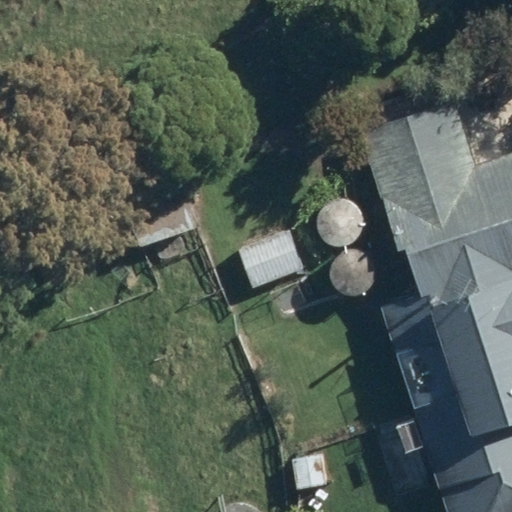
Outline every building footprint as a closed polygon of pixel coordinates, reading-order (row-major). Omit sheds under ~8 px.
[(469,103),(370,135),(420,285),(382,297),(452,511),(511,511),(511,146),(486,155),(469,103)] [(126,185),(138,243),(218,227),(206,168),(126,185)] [(346,291),(352,294),(375,295),(380,293),(385,290),(390,286),(394,282),(397,277),(399,271),(401,266),(401,260),(401,254),(399,248),(397,243),(394,238),(390,234),(385,230),(380,227),(375,225),(369,224),(363,223),(357,224),(352,226),(347,228),(342,232),(337,236),(334,240),(331,245),(329,251),(328,257),(328,263),(329,269),(331,274),(334,279),(337,284),(342,288),(346,291)] [(311,267),(297,226),(237,246),(251,287),(311,267)] [(263,511),(261,509),(258,506),(254,503),(249,501),(245,499),(240,498),(235,498),(230,499),(225,500),(221,503),(217,506),(214,509),(211,511),(263,511)]
